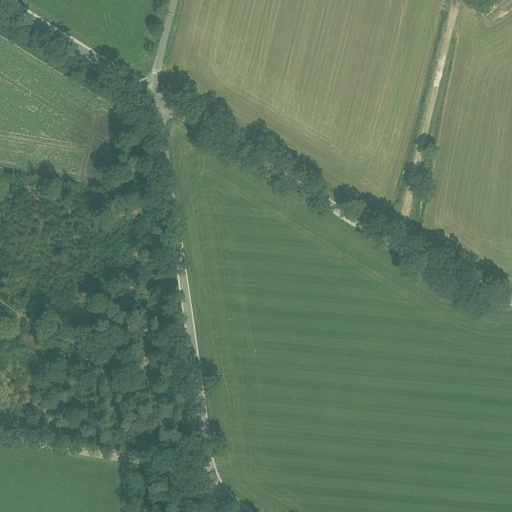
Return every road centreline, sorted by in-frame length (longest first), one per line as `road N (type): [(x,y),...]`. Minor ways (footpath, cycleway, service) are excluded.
road 1 (tertiary): [(511,302),(473,293),(151,95)]
road 2 (unclassified): [(208,486),(151,95)]
road 3 (track): [(398,247),(457,0)]
road 4 (tertiary): [(151,95),(0,1)]
road 5 (track): [(169,468),(0,433)]
